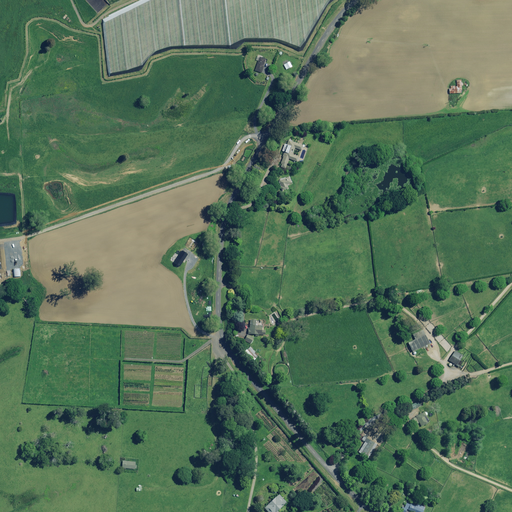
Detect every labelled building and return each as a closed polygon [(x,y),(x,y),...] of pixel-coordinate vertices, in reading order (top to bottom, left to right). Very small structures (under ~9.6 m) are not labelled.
[(286,33),(282,30),(275,43),(280,45),(286,33)] [(266,59),(259,57),(258,61),(257,61),(255,71),(262,73),(266,59)] [(449,89),(449,94),(461,93),(461,86),(467,86),(467,80),(457,81),(457,86),(451,87),(451,89),(449,89)] [(303,145),(289,140),(287,145),(285,144),(282,151),(284,152),(283,156),(283,157),(281,164),(282,164),(280,167),(286,169),(289,159),(297,162),(299,157),(293,154),(295,148),(301,150),(303,145)] [(289,177),(279,181),(281,187),(280,187),(282,191),(288,188),(287,185),(292,183),(289,177)] [(280,318),(277,312),(272,315),(275,321),(280,318)] [(255,320),(251,320),(250,328),(248,328),(248,334),(255,334),(255,336),(258,336),(258,335),(265,335),(265,330),(261,330),(262,326),(255,326),(255,320)] [(429,344),(422,330),(413,334),(415,340),(408,343),(412,352),(429,344)] [(253,338),(247,335),(245,341),(251,344),(253,338)] [(255,353),(250,347),(246,351),(254,360),(257,357),(254,353),(255,353)] [(463,356),(455,351),(449,361),(459,367),(460,365),(458,364),(463,356)] [(421,406),(419,402),(409,406),(411,410),(421,406)] [(426,416),(424,412),(411,420),(414,426),(419,423),(421,427),(428,423),(424,417),(426,416)] [(377,445),(367,439),(358,452),(368,458),(377,445)] [(136,462),(123,461),(122,468),(135,469),(136,462)] [(286,502),(279,494),(264,508),(267,511),(277,511),(283,506),(283,505),(286,502)] [(416,504),(411,503),(410,505),(406,504),(404,509),(413,511),(422,511),(424,507),(416,504)]
